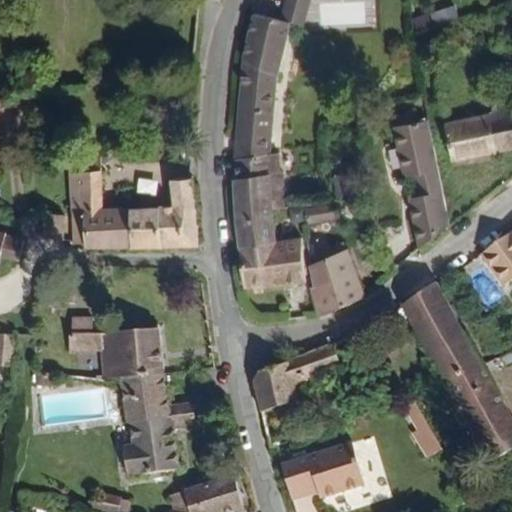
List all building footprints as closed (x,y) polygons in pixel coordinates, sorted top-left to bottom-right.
[(243,251),(276,245),(275,214),(289,212),(287,175),(280,175),(282,143),(290,142),(290,130),(310,130),(310,116),(283,109),(293,35),(307,39),(319,3),(319,0),(297,0),(287,29),(262,21),(248,80),(239,181),(239,219),(242,251),(243,251)] [(511,40),(511,18),(494,25),(502,45),(511,40)] [(511,94),(504,93),(496,120),(451,126),(455,165),(511,155),(511,94)] [(429,203),(447,200),(434,130),(404,136),(412,182),(424,181),(429,203)] [(190,256),(186,185),(165,185),(164,214),(97,216),(92,162),(74,165),(73,177),(62,178),(64,215),(70,216),(72,254),(79,255),(79,259),(190,256)] [(304,210),(306,223),(336,218),(332,205),(304,210)] [(38,233),(38,254),(56,254),(54,233),(38,233)] [(346,315),(366,301),(351,242),(311,251),(319,288),(315,288),(322,320),(346,315)] [(238,268),(242,292),(257,292),(309,284),(302,243),(276,245),(243,251),(242,268),(238,268)] [(511,243),(497,253),(511,273),(511,243)] [(0,252),(0,274),(16,280),(22,262),(6,257),(7,254),(0,252)] [(456,382),(494,364),(450,284),(417,305),(456,382)] [(63,297),(38,297),(39,319),(65,319),(63,297)] [(358,330),(363,341),(380,334),(376,322),(358,330)] [(65,329),(66,343),(86,342),(86,327),(65,329)] [(269,375),(276,407),(317,393),(315,383),(327,378),(326,369),(355,358),(346,335),(282,364),(269,375)] [(116,387),(156,383),(150,339),(86,342),(66,343),(66,356),(94,355),(93,387),(116,387)] [(15,350),(0,348),(0,381),(11,384),(15,350)] [(498,467),(501,466),(511,459),(511,402),(494,364),(456,382),(498,467)] [(56,385),(42,383),(42,392),(56,394),(56,385)] [(161,418),(156,383),(116,387),(123,441),(126,439),(128,462),(120,463),(124,492),(174,486),(169,444),(191,441),(187,416),(161,418)] [(437,460),(453,452),(427,405),(418,409),(429,429),(421,432),(437,460)] [(294,460),(302,490),(320,486),(320,482),(327,481),(329,488),(331,494),(377,483),(365,442),(294,460)] [(204,489),(222,484),(218,470),(200,474),(204,489)] [(320,486),(302,490),(303,494),(329,488),(327,481),(320,482),(320,486)] [(229,511),(222,484),(204,489),(178,497),(182,511),(229,511)] [(167,511),(182,511),(178,497),(164,501),(167,511)] [(112,511),(89,502),(85,511),(112,511)]
